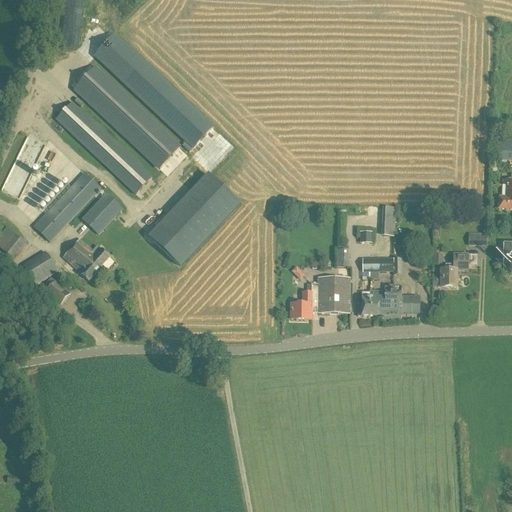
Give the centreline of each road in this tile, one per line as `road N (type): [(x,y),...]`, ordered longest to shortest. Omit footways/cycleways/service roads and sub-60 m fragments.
road 1 (unclassified): [(221,350),(511,331)]
road 2 (unclassified): [(0,367),(112,350),(221,350)]
road 3 (track): [(0,161),(46,0)]
road 4 (unclassified): [(221,350),(250,511)]
